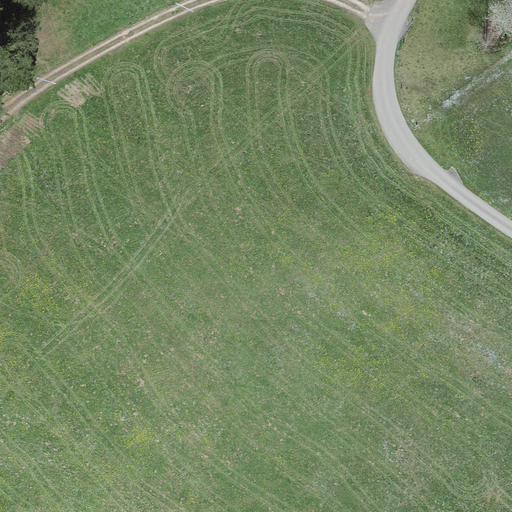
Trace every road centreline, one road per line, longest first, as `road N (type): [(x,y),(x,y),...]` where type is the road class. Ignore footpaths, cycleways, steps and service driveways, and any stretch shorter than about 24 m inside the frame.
road 1 (track): [(405,0),(383,60),(394,127),(424,167),(511,229)]
road 2 (track): [(0,112),(46,72),(186,0)]
